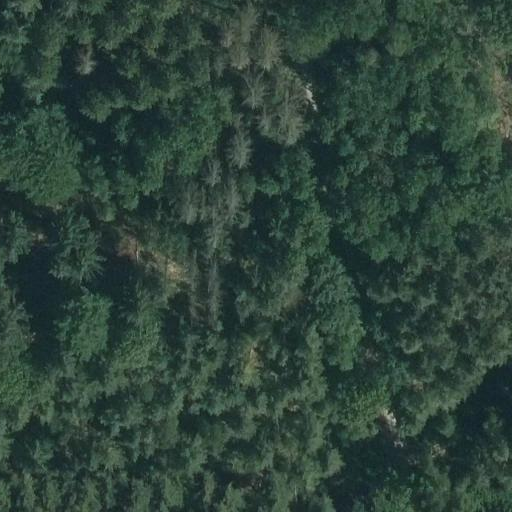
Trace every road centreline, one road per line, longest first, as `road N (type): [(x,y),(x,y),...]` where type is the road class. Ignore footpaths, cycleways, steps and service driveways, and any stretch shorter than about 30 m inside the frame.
road 1 (track): [(414,511),(292,23)]
road 2 (track): [(379,0),(0,106)]
